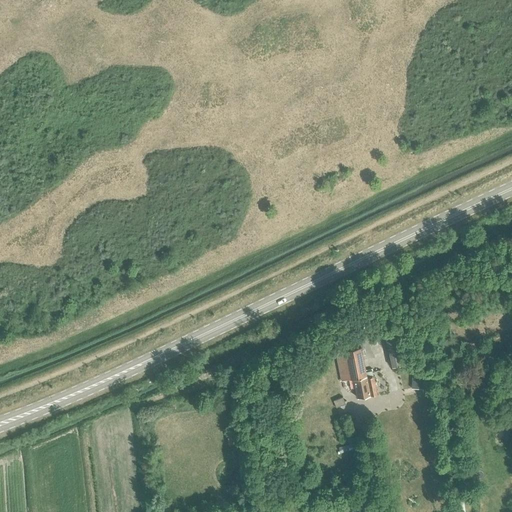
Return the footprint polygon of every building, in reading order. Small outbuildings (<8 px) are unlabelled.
[(396,330),(384,332),(386,338),(397,336),(396,330)] [(386,338),(392,368),(408,364),(401,335),(397,336),(386,338)] [(341,381),(354,378),(357,397),(369,395),(369,394),(376,393),(375,388),(377,387),(377,384),(377,381),(374,381),(372,371),(365,372),(360,347),(348,350),(346,340),(334,343),(341,381)] [(423,389),(424,369),(413,369),(412,388),(423,389)] [(345,403),(342,397),(333,400),(336,407),(345,403)] [(235,427),(226,428),(228,443),(237,441),(235,427)] [(465,511),(463,500),(456,501),(457,511),(465,511)]
